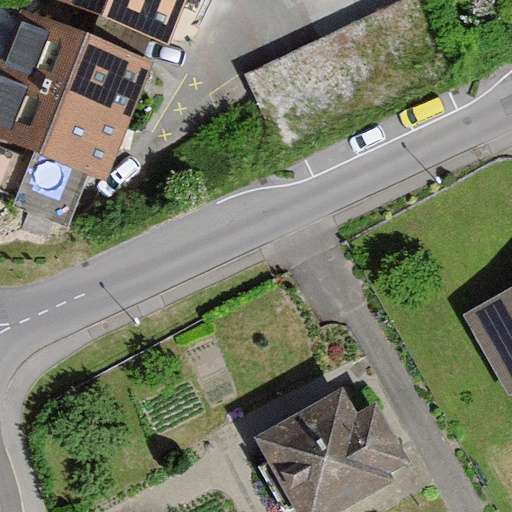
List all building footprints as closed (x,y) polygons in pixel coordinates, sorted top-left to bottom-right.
[(188,0),(37,0),(33,12),(168,60),(188,0)] [(441,63),(416,9),(235,92),(260,146),(441,63)] [(150,78),(15,30),(0,71),(0,162),(106,200),(150,78)] [(511,397),(511,295),(451,329),(494,407),(511,397)] [(344,433),(327,403),(240,451),(274,511),(353,511),(383,496),(378,487),(390,480),(359,425),(344,433)]
